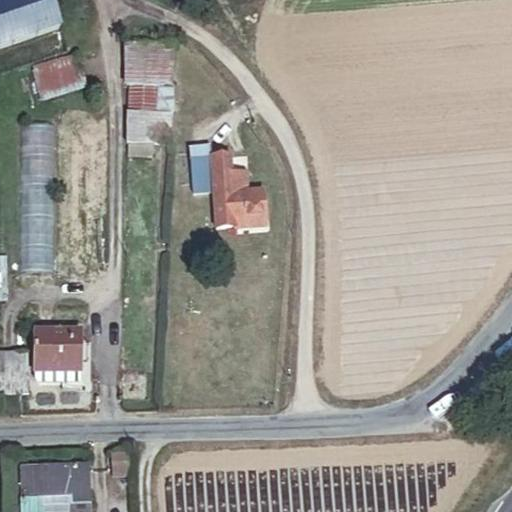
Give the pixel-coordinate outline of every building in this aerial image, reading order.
[(0,58),(67,38),(54,0),(9,0),(0,3),(0,58)] [(174,90),(178,90),(180,51),(133,49),(132,88),(136,89),(174,90)] [(44,105),(88,92),(79,61),(35,74),(44,105)] [(174,90),(136,89),(135,115),(173,116),(174,90)] [(155,146),(172,147),(173,116),(135,115),(131,115),(130,145),(155,146)] [(155,146),(130,145),(129,160),(155,161),(155,146)] [(268,195),(252,196),(250,177),(236,178),(235,160),(215,161),(215,153),(194,154),(194,158),(179,159),(180,181),(196,180),(197,200),(217,199),(219,235),(246,233),(245,224),(270,222),(268,195)] [(246,233),(270,232),(270,222),(245,224),(246,233)] [(37,380),(84,381),(85,336),(38,336),(37,380)] [(5,401),(32,400),(31,359),(4,360),(5,401)] [(96,511),(95,457),(25,459),(26,511),(46,511),(47,510),(75,510),(75,511),(96,511)]
